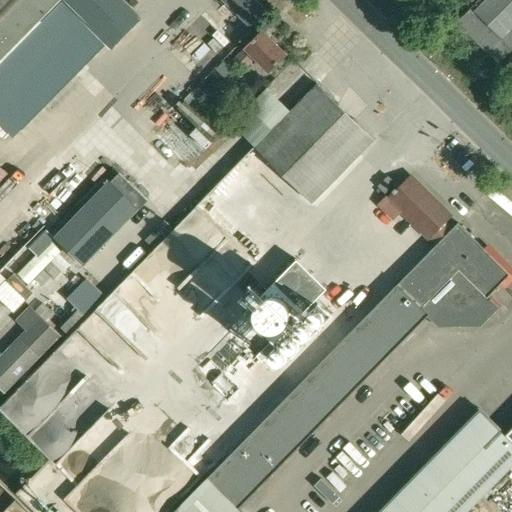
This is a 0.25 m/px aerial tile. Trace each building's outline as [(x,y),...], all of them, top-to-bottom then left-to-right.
[(0,0),(0,57),(47,10),(57,0),(0,0)] [(57,0),(47,10),(91,53),(94,56),(106,44),(112,49),(141,20),(120,0),(57,0)] [(231,6),(228,9),(219,0),(212,0),(179,33),(169,44),(182,57),(192,46),(214,67),(250,30),(238,18),(240,15),(231,6)] [(511,0),(489,0),(476,14),(471,9),(458,22),(501,64),(511,52),(511,0)] [(278,68),(276,66),(285,56),(262,33),(244,51),(243,50),(232,61),(243,71),(254,60),(267,74),(270,72),(272,74),(278,68)] [(227,61),(217,72),(229,84),(239,73),(227,61)] [(311,204),(373,141),(317,86),(255,148),(292,184),(311,204)] [(0,185),(9,176),(0,167),(0,185)] [(394,184),(387,176),(377,187),(384,194),(394,184)] [(410,176),(405,181),(396,190),(395,190),(392,192),(393,193),(388,198),(387,197),(378,205),(392,219),(400,211),(428,239),(434,245),(450,229),(444,223),(450,216),(427,193),(410,176)] [(128,180),(120,189),(140,209),(148,200),(128,180)] [(111,181),(55,238),(83,266),(139,209),(111,181)] [(468,511),(511,468),(511,442),(506,436),(481,412),(383,511),(240,511),(238,510),(427,316),(438,326),(479,326),(492,313),(484,305),(511,276),(457,223),(415,265),(280,403),(172,511),(468,511)] [(43,269),(51,261),(60,252),(50,242),(54,238),(46,230),(29,248),(36,256),(18,275),(28,285),(43,269)] [(63,273),(71,265),(60,253),(51,262),(62,271),(63,273)] [(246,311),(274,338),(256,357),(261,363),(269,355),(281,367),(331,316),(316,300),(326,289),(297,260),(262,296),(256,290),(253,292),(258,297),(246,311)] [(51,277),(44,270),(34,279),(42,287),(51,277)] [(6,280),(26,300),(33,292),(13,273),(6,280)] [(15,320),(29,334),(0,363),(0,389),(4,394),(60,338),(43,321),(29,307),(15,320)] [(78,310),(60,327),(69,336),(87,318),(78,310)]
